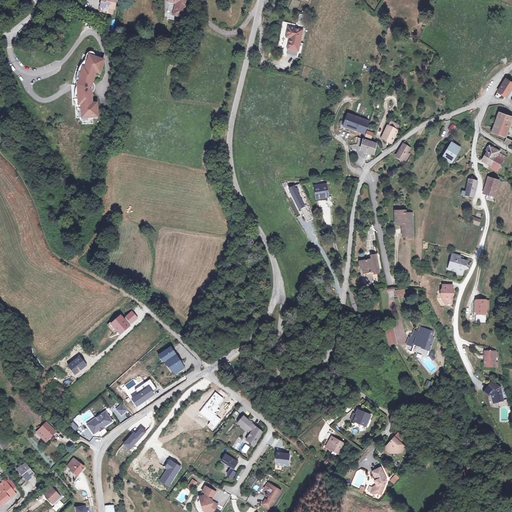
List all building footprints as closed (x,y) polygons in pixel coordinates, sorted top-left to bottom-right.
[(117,0),(103,0),(101,10),(107,11),(108,6),(111,7),(115,8),(116,8),(117,0)] [(167,0),(168,0),(174,2),(171,14),(182,17),(186,0),(167,0)] [(303,32),(290,29),(288,38),(291,38),(288,49),(299,52),(303,32)] [(78,89),(79,103),(82,103),(82,116),(92,116),(92,114),(97,113),(97,103),(92,103),(92,101),(91,91),(92,90),(93,89),(94,86),(94,84),(92,82),(96,71),(100,72),(104,62),(99,60),(100,58),(90,55),(87,67),(83,66),(80,81),(79,89),(78,89)] [(511,88),(511,80),(506,77),(499,90),(496,96),(500,98),(505,93),(509,95),(511,88)] [(511,120),(511,115),(501,112),(496,130),(508,134),(511,120)] [(345,126),(360,131),(367,133),(370,122),(349,115),(345,126)] [(400,127),(392,123),(389,128),(387,127),(382,138),(393,144),(400,127)] [(365,139),(366,138),(360,138),(359,143),(364,145),(362,151),(375,155),(379,144),(365,139)] [(460,147),(453,143),(446,155),(452,159),(460,147)] [(492,145),(490,149),(484,158),(494,164),(492,166),(498,169),(500,166),(498,165),(503,158),(505,159),(508,154),(492,145)] [(405,146),(397,158),(402,161),(403,159),(406,161),(409,154),(408,153),(410,149),(405,146)] [(492,193),(496,194),(501,180),(490,176),(488,187),(492,188),(492,193)] [(314,181),(316,198),(328,196),(325,179),(314,181)] [(472,198),(476,182),(468,179),(465,192),(462,191),(461,195),(465,196),(472,198)] [(300,182),(288,187),(299,208),(300,207),(307,220),(313,217),(304,192),(300,182)] [(492,188),(488,187),(486,197),(496,200),(497,194),(496,194),(492,193),(492,188)] [(398,210),(399,219),(405,219),(405,223),(406,235),(415,235),(414,211),(405,212),(405,209),(398,210)] [(480,224),(482,219),(475,216),(472,221),(480,224)] [(462,255),(454,253),(453,258),(454,258),(452,264),(454,265),(453,269),(459,271),(459,272),(464,274),(465,268),(467,268),(469,260),(464,259),(464,257),(461,257),(462,255)] [(379,272),(376,254),(371,255),(372,261),(370,261),(369,260),(359,261),(360,268),(362,268),(363,275),(379,272)] [(446,300),(448,303),(453,303),(453,295),(454,295),(454,288),(453,288),(453,284),(443,284),(443,288),(441,290),(441,293),(443,293),(443,296),(442,296),(444,301),(446,300)] [(486,300),(476,300),(476,314),(477,314),(477,322),(486,322),(486,308),(486,300)] [(113,326),(121,335),(129,327),(121,318),(113,326)] [(397,342),(394,327),(387,329),(390,343),(397,342)] [(411,337),(410,337),(408,342),(415,344),(415,343),(430,348),(434,338),(432,337),(434,331),(421,327),(419,332),(415,330),(414,334),(413,333),(411,337)] [(499,356),(499,350),(499,346),(494,346),(494,349),(489,349),(488,349),(488,365),(498,365),(498,364),(499,361),(499,356)] [(172,348),(161,356),(166,362),(164,363),(167,366),(169,365),(173,371),(172,372),(175,375),(178,373),(176,369),(183,366),(181,362),(180,363),(177,359),(171,364),(169,361),(176,356),(173,353),(174,352),(172,348)] [(432,353),(433,350),(431,349),(429,355),(435,362),(437,360),(432,353)] [(169,361),(171,364),(177,359),(180,363),(181,362),(174,352),(173,353),(176,356),(169,361)] [(150,380),(135,391),(139,396),(134,399),(139,406),(152,396),(151,394),(157,390),(150,380)] [(495,381),(489,388),(492,391),(494,392),(496,401),(501,400),(506,399),(502,386),(495,381)] [(511,403),(511,397),(506,399),(501,400),(502,406),(511,403)] [(117,411),(121,416),(127,411),(122,405),(117,411)] [(357,409),(355,413),(356,413),(353,421),(357,423),(358,421),(365,425),(370,416),(357,409)] [(107,415),(105,412),(94,420),(97,420),(97,421),(107,415)] [(91,422),(91,424),(87,427),(93,436),(112,423),(107,415),(97,421),(97,420),(94,420),(91,422)] [(253,447),(261,435),(246,421),(246,422),(242,419),(238,424),(245,429),(243,431),(249,436),(245,442),(253,447)] [(72,422),(69,425),(75,431),(78,427),(72,422)] [(56,431),(50,423),(42,430),(45,433),(43,435),(49,442),(55,436),(53,433),(56,431)] [(325,447),(329,450),(330,448),(338,453),(343,444),(331,437),(325,447)] [(390,453),(393,453),(396,449),(400,453),(401,452),(406,447),(394,437),(384,449),(390,453)] [(287,457),(275,455),(274,461),(275,467),(286,469),(287,457)] [(226,457),(221,463),(232,470),(236,464),(226,457)] [(86,469),(76,460),(69,467),(76,474),(75,475),(78,478),(86,469)] [(21,466),(17,469),(23,477),(26,481),(30,478),(34,484),(39,480),(25,464),(21,466)] [(374,491),(376,492),(380,494),(386,482),(384,479),(385,478),(380,467),(372,471),(375,478),(373,478),(376,485),(374,491)] [(389,481),(394,485),(400,478),(395,474),(389,481)] [(23,477),(15,484),(18,488),(26,481),(23,477)] [(10,495),(16,490),(10,483),(6,479),(4,481),(5,483),(1,486),(2,487),(0,489),(0,502),(4,507),(6,505),(6,502),(12,497),(10,495)] [(13,481),(10,483),(16,490),(18,488),(15,484),(13,481)] [(267,510),(270,506),(278,494),(274,492),(275,491),(266,485),(262,491),(266,493),(264,497),(267,499),(266,501),(268,502),(267,504),(263,501),(260,506),(267,510)] [(53,503),(54,501),(61,496),(62,495),(54,486),(45,493),(53,503)] [(210,500),(211,498),(214,493),(204,487),(201,492),(204,494),(203,496),(197,497),(198,499),(201,510),(201,511),(202,511),(211,511),(216,505),(211,502),(210,503),(209,503),(209,501),(210,500)] [(6,502),(6,505),(19,494),(16,490),(10,495),(12,497),(6,502)] [(60,500),(52,508),(56,511),(64,504),(60,500)]
